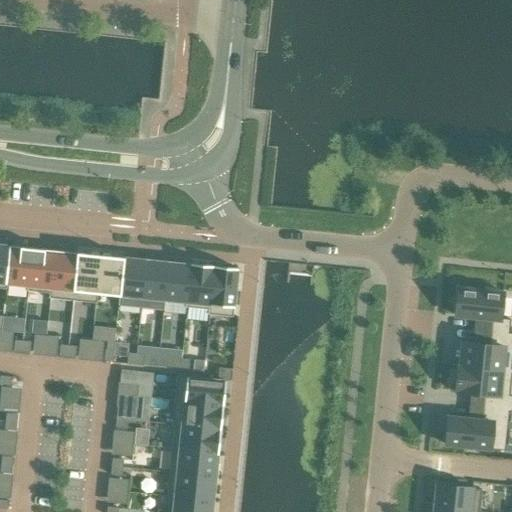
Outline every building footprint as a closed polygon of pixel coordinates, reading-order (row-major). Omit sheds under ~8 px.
[(0,288),(6,289),(7,284),(6,284),(10,246),(0,244),(0,288)] [(10,246),(6,284),(7,284),(27,286),(28,286),(32,248),(10,246)] [(27,286),(27,291),(49,293),(50,293),(55,251),(32,248),(28,286),(27,286)] [(49,293),(49,298),(73,300),(78,253),(77,253),(55,251),(50,293),(49,293)] [(78,253),(73,300),(96,303),(97,293),(96,293),(100,255),(78,253)] [(100,255),(96,293),(97,293),(119,296),(123,257),(100,255)] [(123,257),(119,296),(142,298),(146,260),(124,258),(124,257),(123,257)] [(146,260),(142,298),(164,300),(168,262),(146,260)] [(168,262),(164,300),(186,303),(187,303),(191,265),(168,262)] [(186,303),(186,307),(208,310),(209,310),(214,267),(191,265),(187,303),(186,303)] [(208,310),(208,314),(232,317),(237,268),(214,266),(214,267),(209,310),(208,310)] [(499,289),(485,288),(485,291),(458,288),(455,315),(484,318),(483,331),(508,334),(508,333),(510,319),(500,318),(503,293),(498,292),(499,289)] [(508,334),(483,331),(483,332),(489,333),(488,345),(461,342),(459,367),(511,372),(511,373),(511,333),(508,333),(508,334)] [(14,340),(13,352),(22,352),(23,341),(14,340)] [(23,341),(22,352),(30,353),(31,342),(23,341)] [(60,345),(59,356),(67,357),(68,346),(60,345)] [(68,346),(67,357),(75,358),(76,346),(68,346)] [(105,349),(104,361),(112,362),(114,350),(105,349)] [(128,353),(127,364),(135,365),(136,354),(128,353)] [(136,354),(135,365),(143,366),(144,355),(136,354)] [(173,357),(172,369),(180,370),(181,358),(173,357)] [(181,358),(180,370),(188,371),(190,359),(181,358)] [(204,361),(194,360),(193,370),(203,371),(204,361)] [(508,411),(511,411),(511,396),(509,396),(511,373),(511,372),(459,367),(458,367),(455,390),(456,390),(456,392),(483,395),(482,407),(478,406),(478,407),(509,410),(508,411)] [(219,368),(217,379),(219,379),(218,380),(225,381),(231,381),(232,369),(219,368)] [(121,370),(120,378),(131,379),(132,371),(121,370)] [(0,376),(0,384),(10,386),(11,377),(0,376)] [(177,376),(175,401),(223,405),(225,381),(218,380),(177,376)] [(175,401),(172,425),(175,426),(175,425),(220,429),(223,405),(175,401)] [(472,447),(472,450),(485,451),(486,448),(504,450),(508,411),(509,410),(478,407),(477,420),(448,417),(445,444),(472,447)] [(117,410),(116,419),(127,420),(128,412),(117,410)] [(6,413),(5,421),(16,422),(17,414),(6,413)] [(116,419),(115,427),(127,428),(127,420),(116,419)] [(5,421),(4,430),(16,431),(16,422),(5,421)] [(175,426),(172,449),(218,453),(220,429),(175,425),(175,426)] [(172,449),(170,472),(215,477),(218,453),(172,449)] [(1,456),(1,464),(12,465),(13,457),(1,456)] [(112,458),(111,466),(122,467),(123,459),(112,458)] [(1,464),(0,470),(0,472),(11,474),(12,465),(1,464)] [(111,466),(110,474),(121,476),(122,467),(111,466)] [(170,472),(167,497),(170,498),(170,496),(213,501),(215,477),(170,472)] [(435,508),(477,511),(478,511),(481,490),(437,485),(435,508)] [(170,498),(168,511),(211,511),(213,501),(170,496),(170,498)] [(0,499),(0,508),(8,509),(8,501),(0,499)]
